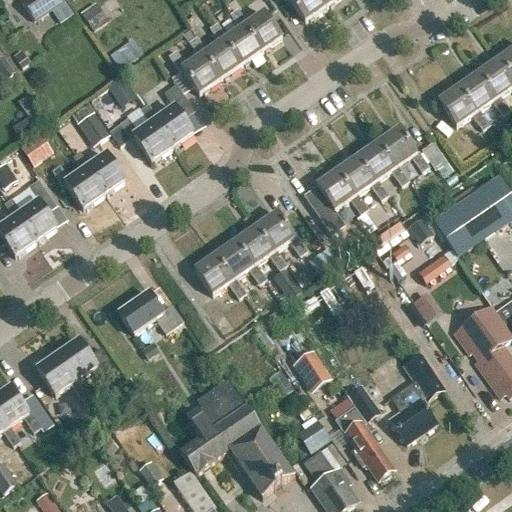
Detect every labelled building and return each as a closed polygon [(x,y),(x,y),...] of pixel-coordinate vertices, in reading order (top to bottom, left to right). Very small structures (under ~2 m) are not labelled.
[(32,0),(22,7),(35,25),(65,4),(61,0),(32,0)] [(288,2),(305,27),(325,13),(316,0),(282,0),(285,4),(288,2)] [(316,0),(325,13),(344,0),(316,0)] [(107,26),(96,9),(82,18),(94,35),(107,26)] [(242,32),(260,58),(282,43),(264,17),(248,28),(238,14),(230,19),(240,34),(242,32)] [(222,46),(240,72),(260,58),(242,32),(240,34),(227,43),(217,28),(209,33),(220,48),(222,46)] [(202,60),(220,86),(240,72),(222,46),(220,48),(207,57),(197,42),(189,47),(199,62),(202,60)] [(511,55),(500,63),(511,80),(511,55)] [(182,75),(199,100),(220,86),(202,60),(199,62),(186,71),(176,56),(169,62),(179,77),(182,75)] [(511,80),(500,63),(480,77),(498,103),(500,102),(511,93),(511,80)] [(477,117),(480,116),(493,107),(503,121),(510,116),(500,102),(498,103),(480,77),(460,92),(477,117)] [(108,91),(115,102),(129,93),(122,82),(108,91)] [(153,127),(172,154),(193,139),(183,124),(195,116),(176,90),(164,98),(174,113),(159,124),(148,109),(141,115),(151,129),(153,127)] [(260,92),(249,99),(259,114),(270,108),(260,92)] [(472,121),(482,135),(490,130),(480,116),(477,117),(460,92),(438,106),(456,132),(472,121)] [(98,117),(82,128),(97,151),(114,140),(98,117)] [(134,142),(151,168),(172,154),(153,127),(151,129),(138,138),(128,123),(120,129),(131,144),(134,142)] [(399,134),(379,148),(396,173),(399,172),(412,163),(422,177),(429,172),(419,157),(416,159),(399,134)] [(39,139),(19,153),(31,170),(51,157),(39,139)] [(422,155),(437,175),(449,167),(434,146),(422,155)] [(375,151),(358,162),(376,188),(378,186),(391,177),(401,192),(409,186),(399,172),(396,173),(379,148),(375,151)] [(80,156),(73,162),(83,176),(86,174),(104,201),(125,187),(107,160),(90,171),(80,156)] [(358,162),(338,176),(356,202),(358,200),(371,191),(381,206),(389,200),(378,186),(376,188),(358,162)] [(60,170),(52,176),(63,191),(65,189),(83,215),(104,201),(86,174),(83,176),(70,185),(60,170)] [(19,190),(8,172),(0,177),(0,188),(6,198),(19,190)] [(304,200),(331,240),(345,230),(335,216),(351,205),(361,220),(368,214),(358,200),(356,202),(338,176),(316,191),(317,191),(304,200)] [(434,229),(457,262),(511,224),(511,201),(500,184),(434,229)] [(8,206),(36,248),(57,233),(47,219),(57,212),(39,185),(28,192),(38,207),(22,218),(12,203),(8,206)] [(0,251),(5,248),(15,262),(36,248),(8,206),(4,209),(15,224),(2,232),(0,229),(0,251)] [(277,218),(257,232),(275,258),(277,256),(290,247),(300,262),(307,256),(297,241),(294,243),(277,218)] [(423,222),(407,232),(417,249),(432,238),(423,222)] [(398,227),(369,247),(378,261),(408,241),(398,227)] [(257,232),(236,246),(254,272),(257,270),(269,261),(279,276),(287,271),(277,256),(275,258),(257,232)] [(234,286),(236,284),(249,275),(259,290),(267,285),(257,270),(254,272),(236,246),(216,260),(234,286)] [(330,249),(312,264),(322,276),(340,261),(330,249)] [(391,259),(396,266),(399,270),(411,260),(404,250),(391,259)] [(229,290),(239,304),(246,299),(236,284),(234,286),(216,260),(194,275),(212,301),(229,290)] [(444,260),(418,278),(426,289),(451,271),(444,260)] [(388,272),(393,268),(388,261),(382,265),(388,272)] [(399,270),(396,266),(393,268),(388,272),(397,286),(406,279),(399,270)] [(420,299),(429,322),(442,317),(432,294),(420,299)] [(156,326),(165,339),(183,327),(171,311),(162,317),(148,298),(119,319),(134,341),(156,326)] [(511,304),(494,317),(507,335),(509,334),(511,338),(511,304)] [(489,314),(454,340),(500,403),(506,400),(509,405),(511,402),(511,364),(502,352),(511,345),(489,314)] [(79,345),(58,360),(77,387),(80,385),(93,377),(102,390),(119,378),(101,352),(89,360),(79,345)] [(143,355),(149,365),(161,357),(155,347),(143,355)] [(294,369),(314,399),(334,385),(315,355),(294,369)] [(77,387),(58,360),(37,375),(55,401),(71,390),(82,405),(90,400),(80,385),(77,387)] [(401,419),(390,426),(407,451),(436,430),(420,407),(425,403),(427,407),(444,395),(421,361),(403,373),(414,388),(390,404),(401,419)] [(296,393),(282,374),(270,382),(284,402),(296,393)] [(380,378),(353,390),(364,417),(381,410),(372,390),(383,385),(380,378)] [(216,466),(230,457),(261,435),(246,413),(227,386),(198,407),(202,413),(187,423),(201,444),(180,458),(196,480),(197,479),(198,480),(217,467),(216,466)] [(0,399),(0,422),(18,449),(22,446),(12,432),(22,425),(32,438),(39,433),(41,437),(53,429),(32,399),(20,407),(10,392),(0,399)] [(335,426),(355,454),(351,457),(362,471),(365,468),(378,487),(394,476),(371,444),(362,432),(365,430),(353,413),(335,426)] [(299,439),(313,459),(335,445),(318,419),(304,428),(307,433),(299,439)] [(0,438),(3,437),(14,452),(18,449),(0,422),(0,438)] [(262,434),(261,435),(230,457),(262,504),(264,503),(264,502),(275,495),(275,496),(284,490),(283,490),(293,483),(294,483),(295,482),(262,434)] [(312,493),(325,511),(349,511),(357,507),(346,491),(351,487),(341,473),(336,476),(322,456),(305,468),(319,488),(312,493)] [(0,489),(6,498),(20,488),(5,465),(0,468),(0,489)] [(154,465),(140,474),(151,492),(165,483),(154,465)] [(214,511),(190,475),(172,488),(189,511),(214,511)] [(37,505),(41,511),(51,511),(56,509),(48,498),(37,505)]
